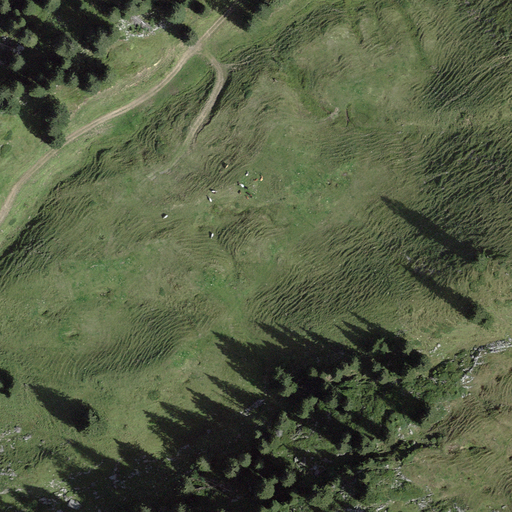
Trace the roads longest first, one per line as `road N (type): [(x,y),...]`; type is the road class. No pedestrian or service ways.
road 1 (track): [(0,222),(22,179),(72,133),(138,99),(200,44),(201,8),(215,0)]
road 2 (track): [(200,44),(219,63),(214,108),(163,167)]
